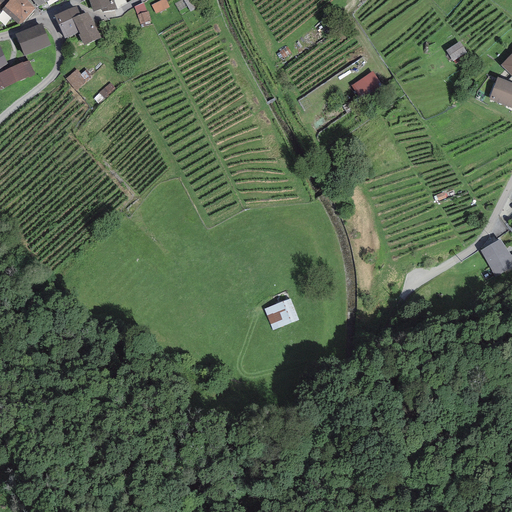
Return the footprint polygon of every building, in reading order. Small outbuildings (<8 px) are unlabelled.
[(19,26),(36,8),(27,0),(0,0),(0,1),(3,5),(5,6),(2,9),(19,26)] [(88,0),(93,12),(101,9),(102,12),(117,9),(113,0),(88,0)] [(166,0),(160,0),(151,5),(156,14),(170,7),(166,0)] [(195,0),(183,0),(190,12),(199,7),(195,0)] [(143,2),(134,7),(137,14),(140,24),(142,28),(151,25),(149,21),(151,21),(148,11),(147,12),(143,2)] [(76,6),(54,16),(64,39),(78,33),(79,33),(72,18),(80,15),(76,6)] [(72,18),(79,33),(94,26),(88,11),(80,15),(72,18)] [(41,23),(15,34),(24,56),(51,45),(41,23)] [(101,38),(94,26),(79,33),(78,33),(84,46),(101,38)] [(462,43),(448,51),(454,62),(468,54),(462,43)] [(511,57),(500,69),(511,80),(511,57)] [(29,60),(0,72),(0,90),(35,75),(29,60)] [(77,69),(65,79),(75,91),(87,82),(81,74),(77,69)] [(87,69),(81,74),(87,82),(93,77),(87,69)] [(373,74),(351,88),(366,111),(388,97),(373,74)] [(511,87),(497,82),(489,102),(511,111),(511,87)] [(115,89),(110,83),(98,93),(104,99),(115,89)] [(501,243),(481,254),(495,278),(511,268),(511,256),(511,257),(501,243)] [(291,301),(265,310),(272,331),(299,321),(291,301)]
